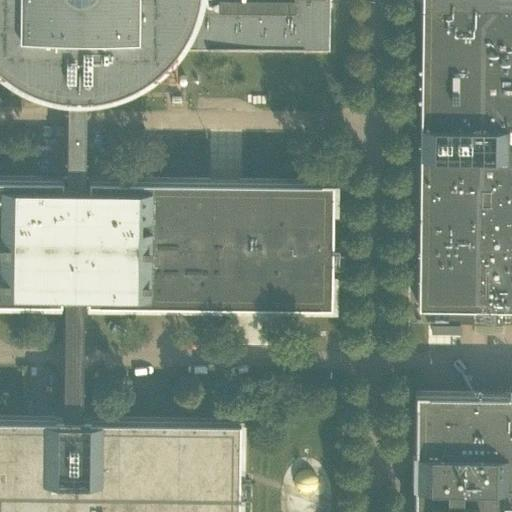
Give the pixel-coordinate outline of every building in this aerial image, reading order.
[(62,184),(62,178),(62,175),(61,175),(0,174),(0,299),(60,300),(61,292),(79,292),(86,292),(86,301),(331,304),(332,179),(87,176),(87,184),(83,184),(83,127),(84,108),(84,91),(89,90),(95,89),(108,87),(116,84),(125,81),(132,77),(139,73),(147,68),(154,63),(160,57),(166,51),(171,45),(328,47),(328,0),(0,0),(0,63),(5,67),(12,72),(19,76),(26,80),(34,83),(42,86),(51,88),(60,89),(66,90),(66,108),(66,128),(67,184),(62,184)] [(401,153),(400,272),(417,272),(417,303),(447,304),(462,305),(472,305),(472,317),(507,319),(511,318),(511,0),(420,0),(421,15),(420,33),(404,32),(401,153)] [(473,323),(473,332),(503,332),(503,323),(473,323)] [(511,511),(511,391),(504,391),(504,394),(479,394),(479,391),(414,390),(414,455),(417,455),(417,481),(415,481),(415,483),(429,484),(429,511),(511,511)] [(0,414),(0,511),(237,511),(239,418),(84,416),(84,424),(59,424),(59,415),(0,414)] [(316,487),(317,481),(316,475),(311,470),(305,469),(299,470),(295,475),(293,481),(295,487),(299,491),(305,493),(311,491),(316,487)]
